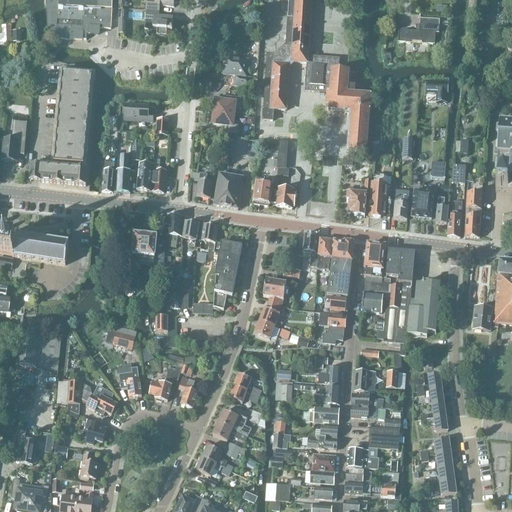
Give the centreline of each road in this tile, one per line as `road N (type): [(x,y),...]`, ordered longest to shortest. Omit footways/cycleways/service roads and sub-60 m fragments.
road 1 (residential): [(337,511),(361,234)]
road 2 (residential): [(196,432),(242,320),(260,221)]
road 3 (residential): [(467,426),(455,364),(454,247)]
road 4 (residential): [(178,209),(0,190)]
road 5 (residential): [(196,432),(149,414),(132,417),(107,511)]
road 6 (residential): [(178,209),(193,56)]
